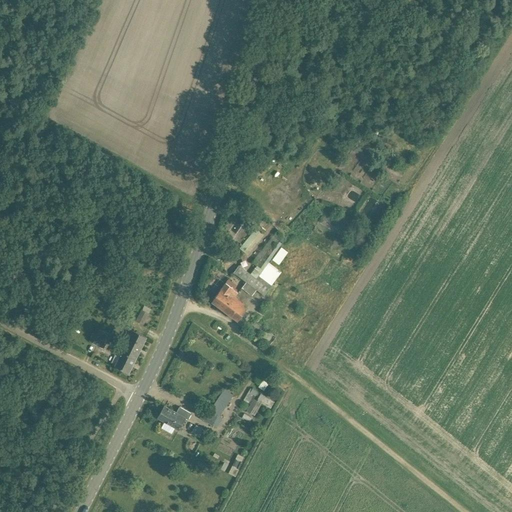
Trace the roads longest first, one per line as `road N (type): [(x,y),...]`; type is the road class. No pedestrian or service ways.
road 1 (secondary): [(139,396),(185,290),(282,0)]
road 2 (track): [(185,290),(467,511)]
road 3 (unclassified): [(139,396),(0,321)]
road 4 (secondary): [(81,511),(139,396)]
